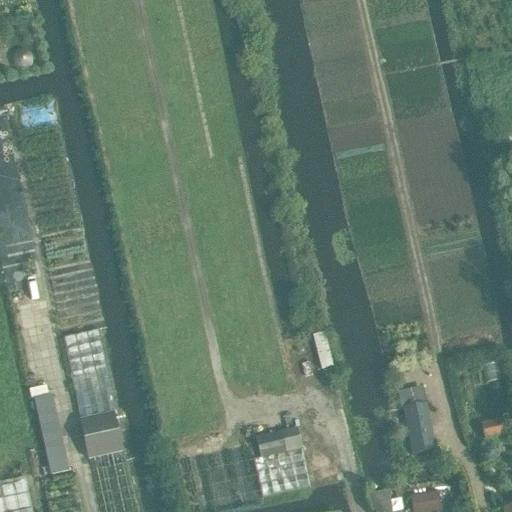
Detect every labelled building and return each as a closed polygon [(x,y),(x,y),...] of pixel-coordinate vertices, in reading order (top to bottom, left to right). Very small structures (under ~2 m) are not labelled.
[(30,58),(28,56),(27,55),(25,53),(22,53),(20,53),(18,54),(16,55),(14,57),(13,59),(13,61),(13,64),(13,66),(15,68),(16,69),(18,70),(21,71),(23,71),(25,70),(27,69),(29,67),(30,65),(30,63),(30,60),(30,58)] [(413,456),(436,451),(426,405),(403,410),(413,456)] [(485,443),(511,437),(511,435),(508,418),(481,425),(485,443)] [(298,431),(282,435),(282,433),(257,439),(261,459),(287,452),(286,451),(302,447),(298,431)] [(440,511),(438,494),(411,498),(413,511),(440,511)]
